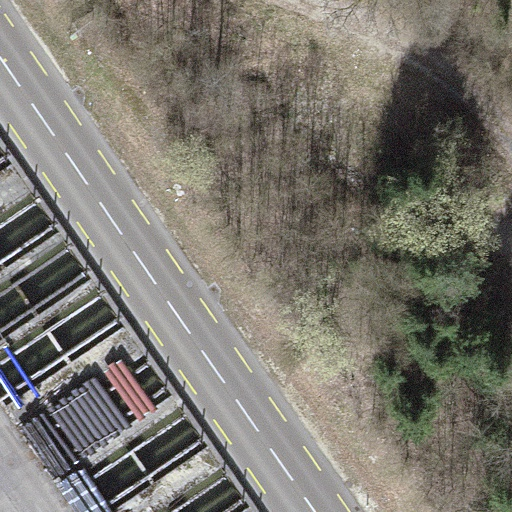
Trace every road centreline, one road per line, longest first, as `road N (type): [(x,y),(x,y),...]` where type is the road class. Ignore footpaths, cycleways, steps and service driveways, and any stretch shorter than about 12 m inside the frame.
road 1 (primary): [(0,53),(315,511)]
road 2 (track): [(300,0),(414,51),(511,133)]
